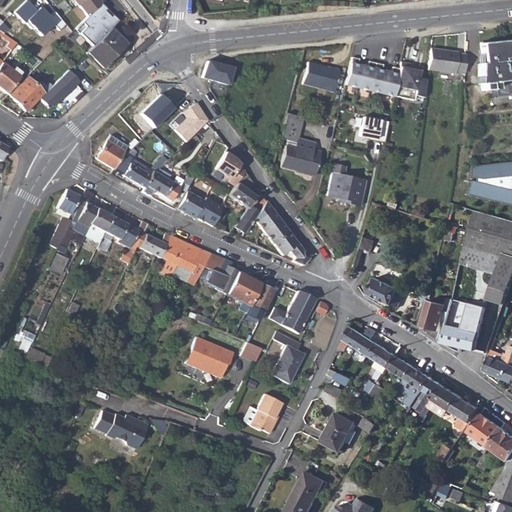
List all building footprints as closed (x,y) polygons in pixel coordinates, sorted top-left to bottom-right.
[(78,5),(87,16),(100,4),(96,0),(72,0),(77,5),(78,5)] [(118,22),(100,4),(87,16),(80,24),(86,29),(79,35),(93,47),(111,29),(118,22)] [(93,47),(85,54),(100,69),(126,45),(111,29),(93,47)] [(2,33),(0,34),(0,36),(10,44),(12,41),(2,33)] [(486,94),(498,92),(499,97),(511,95),(511,40),(479,44),(482,64),(478,65),(478,85),(486,94)] [(10,44),(7,48),(11,51),(16,44),(12,41),(10,44)] [(431,48),(428,70),(456,74),(456,73),(464,74),(465,55),(458,54),(458,52),(431,48)] [(346,84),(358,87),(363,66),(358,64),(355,64),(355,61),(359,62),(360,59),(352,57),(346,84)] [(232,68),(206,61),(201,77),(228,84),(232,68)] [(370,90),(376,63),(369,61),(368,64),(372,65),(371,68),(368,67),(363,66),(358,87),(370,90)] [(308,62),(303,84),(334,91),(340,70),(308,62)] [(400,68),(397,86),(394,96),(414,100),(415,95),(424,97),(427,79),(419,78),(420,71),(414,70),(409,68),(410,65),(410,63),(402,62),(400,68)] [(1,63),(0,65),(0,88),(8,95),(10,94),(23,80),(1,63)] [(370,90),(382,93),(387,71),(382,70),(379,69),(379,67),(383,68),(384,64),(376,63),(370,90)] [(387,71),(382,93),(394,96),(397,86),(400,68),(393,67),(392,70),(396,71),(395,73),(391,72),(387,71)] [(10,94),(8,95),(25,111),(42,94),(43,94),(52,86),(49,84),(47,86),(42,82),(36,87),(26,78),(23,80),(10,94)] [(164,92),(159,98),(167,106),(179,95),(174,89),(167,95),(164,92)] [(206,120),(193,103),(180,113),(184,119),(173,131),(185,142),(206,120)] [(286,112),(279,138),(287,141),(295,143),(301,116),(286,112)] [(389,121),(364,116),(361,134),(385,139),(389,121)] [(95,160),(113,169),(123,151),(125,146),(108,136),(95,160)] [(281,167),(296,171),(297,167),(316,172),(321,152),(313,150),(314,144),(296,139),(295,143),(287,141),(281,167)] [(229,178),(239,164),(234,157),(226,151),(215,167),(223,173),(223,174),(229,178)] [(466,194),(511,204),(511,161),(470,165),(468,176),(473,177),(472,180),(469,180),(466,194)] [(122,175),(144,188),(152,171),(147,167),(145,167),(142,171),(128,163),(122,175)] [(229,178),(228,181),(234,186),(244,171),(239,164),(229,178)] [(328,195),(337,198),(350,201),(349,204),(360,206),(365,181),(344,176),(346,168),(335,165),(328,195)] [(297,167),(296,171),(315,176),(316,172),(297,167)] [(144,188),(142,192),(150,197),(153,191),(172,201),(179,187),(155,172),(152,171),(144,188)] [(234,186),(228,195),(246,208),(247,206),(252,200),(258,190),(244,171),(234,186)] [(184,190),(186,192),(193,179),(187,176),(183,183),(186,184),(185,187),(184,190)] [(65,188),(55,208),(57,208),(68,214),(69,214),(78,195),(65,188)] [(85,189),(81,197),(89,201),(93,194),(85,189)] [(246,208),(234,228),(244,234),(254,218),(265,200),(258,190),(252,200),(257,203),(253,210),(247,206),(246,208)] [(204,201),(186,192),(177,209),(194,219),(195,218),(204,201)] [(206,198),(204,201),(195,218),(203,221),(204,221),(213,227),(222,207),(206,198)] [(263,232),(279,219),(265,200),(254,218),(255,221),(263,232)] [(71,228),(83,234),(88,224),(96,209),(85,202),(71,228)] [(375,203),(373,210),(382,213),(384,205),(375,203)] [(57,208),(54,213),(62,216),(65,218),(68,214),(57,208)] [(96,209),(88,224),(103,232),(110,216),(96,209)] [(471,232),(467,247),(511,258),(511,220),(477,210),(471,232)] [(62,216),(52,237),(60,240),(70,220),(65,218),(62,216)] [(110,216),(103,232),(111,236),(117,239),(125,224),(110,216)] [(279,219),(263,232),(272,245),(274,244),(283,256),(288,252),(297,243),(279,219)] [(117,239),(116,241),(127,247),(126,249),(124,248),(119,258),(124,261),(123,264),(126,265),(134,249),(135,246),(142,233),(147,224),(141,220),(136,230),(125,224),(117,239)] [(448,226),(447,231),(455,234),(457,228),(448,226)] [(103,232),(100,236),(109,240),(111,236),(103,232)] [(142,233),(135,246),(153,255),(159,258),(170,235),(165,233),(160,242),(142,233)] [(170,235),(159,258),(164,260),(156,275),(161,277),(163,274),(167,276),(169,277),(175,266),(170,263),(175,252),(178,253),(184,242),(170,235)] [(100,236),(95,248),(98,250),(99,248),(105,251),(109,241),(109,240),(100,236)] [(52,237),(49,244),(56,248),(60,240),(52,237)] [(175,266),(169,277),(172,279),(173,277),(192,286),(202,268),(210,254),(204,251),(184,242),(178,253),(175,252),(170,263),(175,266)] [(297,243),(288,252),(293,258),(292,263),(302,267),(309,260),(297,243)] [(511,258),(467,247),(454,299),(488,308),(491,297),(507,301),(511,287),(511,258)] [(134,249),(126,265),(129,267),(130,264),(132,265),(134,260),(135,257),(134,256),(137,251),(134,249)] [(210,254),(202,268),(217,274),(218,270),(224,259),(210,254)] [(224,259),(218,270),(223,273),(214,289),(225,295),(237,273),(229,268),(232,262),(224,259)] [(237,273),(225,295),(241,303),(248,307),(260,285),(237,273)] [(375,279),(368,294),(392,306),(392,304),(399,307),(405,293),(375,279)] [(248,307),(246,311),(260,318),(274,292),(260,285),(248,307)] [(267,318),(279,324),(297,333),(315,299),(296,291),(285,313),(273,307),(267,318)] [(171,310),(174,311),(177,313),(184,301),(178,297),(171,310)] [(428,298),(420,329),(438,340),(443,321),(448,322),(453,305),(438,301),(428,298)] [(448,322),(443,342),(461,352),(463,348),(477,351),(478,347),(488,308),(454,299),(453,305),(448,322)] [(320,301),(314,311),(323,315),(327,307),(326,304),(320,301)] [(227,331),(226,333),(233,337),(246,311),(248,307),(241,303),(227,331)] [(70,304),(65,314),(72,317),(75,311),(77,307),(70,304)] [(196,314),(193,319),(204,324),(205,320),(203,319),(204,317),(196,314)] [(351,326),(338,351),(341,352),(343,349),(346,351),(350,344),(356,347),(364,334),(351,326)] [(26,354),(34,333),(18,327),(10,348),(26,354)] [(364,334),(356,347),(369,356),(377,343),(372,339),(376,331),(369,327),(365,335),(364,334)] [(287,345),(272,373),(288,382),(303,354),(296,350),(300,343),(298,342),(276,330),(272,338),(287,345)] [(219,378),(223,370),(224,366),(227,367),(232,353),(195,337),(184,363),(219,378)] [(255,361),(262,348),(246,340),(240,353),(255,361)] [(377,343),(369,356),(377,361),(387,368),(396,354),(377,343)] [(493,349),(484,371),(503,380),(509,369),(511,360),(511,343),(508,352),(505,351),(504,353),(493,349)] [(29,348),(25,358),(40,364),(44,355),(29,348)] [(396,354),(387,368),(405,379),(414,366),(396,354)] [(511,360),(509,369),(503,380),(511,384),(511,360)] [(377,361),(373,367),(383,373),(387,368),(377,361)] [(431,377),(414,366),(405,379),(398,390),(407,396),(403,402),(413,408),(425,387),(431,377)] [(351,379),(338,372),(334,379),(348,386),(351,379)] [(425,387),(413,408),(422,414),(441,384),(431,377),(425,387)] [(365,389),(371,393),(376,385),(370,381),(365,389)] [(330,384),(326,391),(339,398),(343,391),(330,384)] [(422,414),(418,420),(422,422),(430,411),(432,412),(438,403),(450,411),(459,395),(441,384),(422,414)] [(376,385),(371,393),(378,398),(383,389),(376,385)] [(277,421),(275,416),(277,414),(283,402),(266,394),(257,410),(258,411),(251,425),(261,430),(262,428),(270,432),(277,421)] [(459,395),(450,411),(461,417),(455,426),(464,431),(479,408),(459,395)] [(124,444),(134,449),(146,425),(129,417),(128,419),(122,417),(121,418),(114,414),(112,416),(100,411),(93,428),(104,434),(104,435),(111,438),(114,437),(122,440),(124,444)] [(335,413),(320,442),(339,451),(353,423),(335,413)] [(468,431),(489,446),(501,427),(481,413),(468,431)] [(364,417),(359,426),(370,433),(375,424),(364,417)] [(511,434),(501,427),(489,446),(506,458),(504,461),(509,464),(511,458),(511,434)] [(436,461),(442,465),(453,449),(446,445),(436,461)] [(442,465),(442,467),(445,469),(458,448),(455,446),(453,449),(442,465)] [(511,468),(507,467),(491,492),(496,494),(511,500),(511,468)] [(284,511),(285,511),(307,511),(323,481),(304,472),(284,511)] [(435,477),(431,483),(437,487),(441,480),(435,477)] [(431,483),(427,490),(433,494),(437,487),(431,483)] [(443,483),(441,489),(450,492),(452,486),(443,483)] [(450,492),(441,489),(439,494),(447,498),(450,492)] [(427,490),(422,497),(428,501),(433,494),(427,490)] [(338,506),(334,511),(372,511),(373,511),(357,501),(354,504),(351,502),(345,511),(338,506)] [(493,511),(498,511),(502,504),(497,502),(493,511)]
